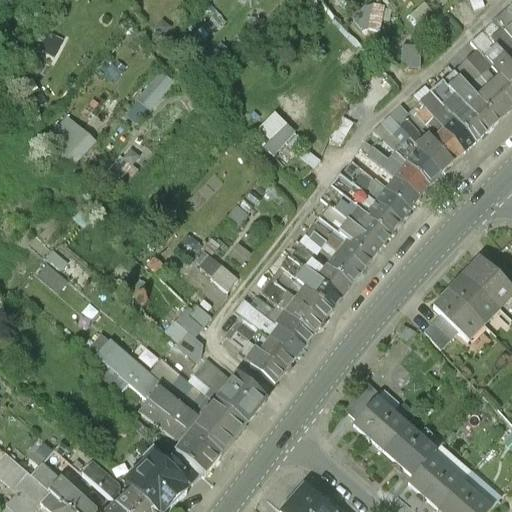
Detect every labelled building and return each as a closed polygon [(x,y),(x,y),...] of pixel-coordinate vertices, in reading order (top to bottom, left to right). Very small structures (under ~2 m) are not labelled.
[(511,20),(505,13),(493,24),(511,44),(511,20)] [(489,43),(482,35),(470,46),(485,62),(496,51),(493,47),(489,43)] [(497,43),(493,39),(489,43),(493,47),(497,43)] [(497,43),(493,47),(496,51),(503,58),(510,52),(500,41),(497,43)] [(511,68),(503,58),(496,51),(485,62),(501,80),(511,92),(511,68)] [(470,69),(469,69),(480,80),(485,75),(487,73),(476,63),(474,65),(470,69)] [(480,80),(469,69),(465,73),(463,75),(473,86),(480,80)] [(495,85),(485,75),(480,80),(489,91),(495,85)] [(511,111),(511,92),(501,80),(495,85),(489,91),(510,113),(511,111)] [(446,91),(445,91),(456,102),(463,95),(452,84),(446,91)] [(441,95),(439,97),(449,108),(456,102),(445,91),(441,95)] [(489,91),(478,101),(498,124),(510,113),(489,91)] [(454,123),(429,96),(417,107),(418,108),(422,112),(433,123),(439,129),(443,134),(463,156),(475,146),(455,123),(454,123)] [(498,124),(478,101),(466,112),(487,135),(498,124)] [(417,116),(415,119),(426,130),(433,123),(422,112),(417,116)] [(487,135),(466,112),(455,123),(475,146),(487,135)] [(341,122),(328,144),(339,150),(352,128),(341,122)] [(399,133),(399,134),(410,145),(416,138),(405,127),(403,129),(399,133)] [(284,129),(262,153),(272,162),(294,138),(284,129)] [(394,138),(392,140),(403,151),(410,145),(399,134),(394,138)] [(463,156),(443,134),(431,145),(451,167),(463,156)] [(451,167),(431,145),(419,155),(439,178),(451,167)] [(439,178),(419,155),(406,168),(428,188),(439,178)] [(388,166),(375,157),(373,159),(369,164),(382,174),(388,166)] [(382,174),(369,164),(366,169),(364,172),(377,181),(382,174)] [(428,188),(406,168),(394,183),(419,201),(428,188)] [(385,195),(350,169),(340,182),(345,187),(399,226),(409,214),(385,195)] [(399,226),(345,187),(340,182),(330,195),(365,220),(390,238),(399,226)] [(419,201),(394,183),(385,195),(409,214),(419,201)] [(349,216),(336,207),(334,210),(331,215),(343,224),(349,216)] [(327,220),(325,223),(338,232),(343,224),(331,215),(327,220)] [(390,238),(365,220),(356,233),(380,251),(390,238)] [(330,242),(317,232),(315,235),(311,240),(324,250),(330,242)] [(380,251),(356,233),(346,246),(370,264),(380,251)] [(324,250),(311,240),(308,245),(306,248),(318,257),(324,250)] [(370,264),(346,246),(336,259),(360,277),(370,264)] [(295,261),(292,266),(304,275),(310,267),(298,258),(295,261)] [(360,277),(336,259),(326,271),(351,289),(360,277)] [(511,280),(492,261),(484,270),(511,297),(511,280)] [(511,297),(484,270),(478,265),(463,281),(497,314),(511,298),(511,297)] [(304,275),(292,266),(288,270),(286,273),(299,283),(304,275)] [(42,280),(59,295),(68,285),(51,270),(42,280)] [(351,289),(326,271),(316,284),(341,302),(351,289)] [(237,287),(220,273),(209,286),(226,300),(237,287)] [(497,314),(463,281),(447,297),(482,330),(497,314)] [(291,292),(278,283),(276,286),(273,290),(285,300),(291,292)] [(341,302),(316,284),(307,296),(332,314),(341,302)] [(285,300),(273,290),(269,296),(267,298),(279,308),(285,300)] [(332,314),(307,296),(297,309),(322,327),(332,314)] [(482,330),(447,297),(432,313),(439,321),(457,337),(466,346),(482,330)] [(271,318),(259,309),(257,311),(253,316),(266,325),(271,318)] [(322,327),(297,309),(288,321),(313,340),(322,327)] [(210,326),(194,313),(185,323),(201,336),(210,326)] [(249,321),(248,324),(260,333),(266,325),(253,316),(249,321)] [(313,340),(288,321),(278,334),(303,352),(313,340)] [(457,337),(439,321),(431,329),(448,346),(457,337)] [(415,337),(406,329),(397,340),(406,348),(415,337)] [(448,346),(431,329),(423,338),(439,355),(448,346)] [(237,336),(234,341),(247,350),(253,342),(239,333),(237,336)] [(303,352),(278,334),(268,346),(293,365),(303,352)] [(206,358),(186,341),(175,353),(188,364),(180,373),(187,380),(206,358)] [(247,350),(234,341),(230,346),(229,348),(242,357),(247,350)] [(293,365),(268,346),(259,359),(284,377),(293,365)] [(284,377),(259,359),(249,373),(273,391),(284,377)] [(237,384),(230,391),(206,371),(196,383),(220,405),(215,413),(243,433),(263,406),(237,384)] [(363,387),(343,417),(355,428),(375,405),(379,401),(363,387)] [(214,415),(206,408),(197,419),(205,425),(200,431),(156,398),(147,409),(189,443),(218,464),(241,435),(243,433),(215,413),(214,415)] [(355,428),(352,432),(382,457),(404,431),(375,405),(355,428)] [(218,464),(189,443),(147,409),(139,420),(181,453),(174,463),(185,471),(200,483),(202,485),(218,464)] [(434,457),(404,431),(382,457),(411,483),(429,463),(434,457)] [(168,470),(152,454),(142,464),(147,469),(124,490),(133,498),(146,511),(172,511),(187,499),(184,493),(179,487),(182,484),(183,483),(177,477),(170,469),(168,470)] [(438,511),(459,489),(429,463),(411,483),(407,488),(434,511),(438,511)] [(200,483),(185,471),(177,477),(183,483),(182,484),(190,491),(200,483)] [(18,473),(7,486),(16,494),(22,487),(30,493),(34,488),(18,473)] [(118,495),(92,473),(84,483),(111,506),(115,511),(117,511),(121,509),(115,503),(118,501),(118,495)] [(87,511),(49,478),(38,491),(61,511),(87,511)] [(61,511),(38,491),(34,488),(30,493),(24,501),(37,511),(61,511)] [(485,511),(459,489),(438,511),(485,511)] [(323,511),(302,493),(285,511),(323,511)] [(121,509),(117,511),(146,511),(133,498),(121,509)]
